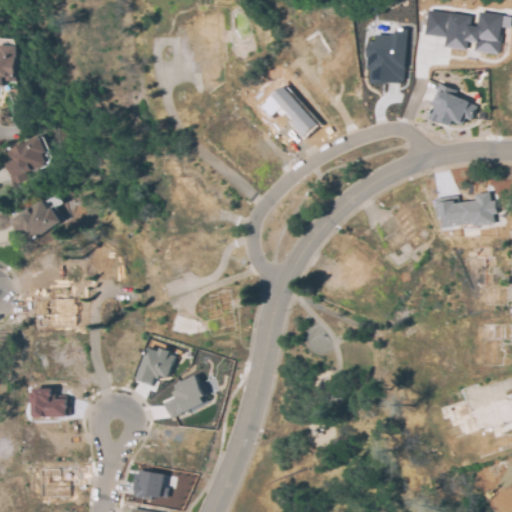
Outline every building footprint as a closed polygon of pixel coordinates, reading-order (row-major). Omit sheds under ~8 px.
[(470,27),(479,29),(481,13),(503,16),(500,36),(502,36),(499,55),(476,52),(477,42),(468,41),(467,51),(446,48),(447,38),(425,35),(429,11),(472,17),(470,27)] [(407,30),(404,81),(401,81),(401,84),(391,84),(387,84),(387,85),(385,85),(385,86),(370,85),(370,84),(371,71),(368,71),(369,59),(367,59),(368,42),(370,42),(375,42),(375,35),(390,36),(390,34),(394,34),(395,29),(404,30),(407,30)] [(7,86),(0,85),(0,48),(3,48),(3,43),(21,44),(20,76),(19,76),(18,80),(7,79),(7,86)] [(476,107),(471,120),(464,117),(461,125),(453,122),(451,128),(442,124),(442,126),(429,120),(434,108),(431,106),(440,84),(456,91),(454,97),(470,103),(470,105),(476,107)] [(261,105),(271,116),(282,107),(295,121),(292,124),(304,138),(319,124),(283,85),(261,105)] [(20,184),(10,158),(16,156),(13,148),(41,137),(47,152),(44,153),(48,161),(47,165),(36,170),(35,171),(28,174),(31,180),(20,184)] [(490,198),(491,202),(495,201),(498,214),(494,214),(495,220),(495,224),(476,228),(475,224),(464,226),(463,225),(444,229),(442,217),(439,218),(436,200),(458,196),(459,205),(477,201),(476,196),(489,193),(490,198)] [(35,242),(29,232),(25,235),(14,219),(41,201),(47,201),(53,209),(56,207),(66,221),(35,242)] [(149,350),(160,354),(161,351),(176,357),(175,360),(176,361),(168,382),(161,379),(160,382),(156,381),(154,388),(137,382),(149,350)] [(205,400),(172,417),(169,412),(165,404),(178,397),(174,391),(179,388),(177,384),(196,374),(206,393),(203,395),(205,400)] [(53,386),(53,396),(65,396),(67,396),(67,404),(65,404),(65,414),(34,414),(34,399),(31,399),(31,390),(34,390),(34,386),(53,386)] [(144,467),(155,469),(165,471),(163,486),(168,487),(167,495),(162,494),(152,492),(151,498),(135,495),(136,490),(137,482),(134,482),(135,473),(139,473),(140,468),(143,469),(144,467)]
